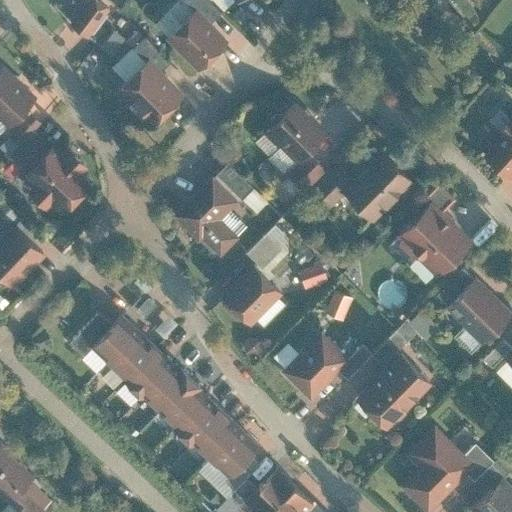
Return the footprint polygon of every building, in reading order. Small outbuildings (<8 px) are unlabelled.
[(85,0),(71,20),(88,33),(110,3),(106,0),(85,0)] [(191,0),(196,4),(211,19),(223,8),(214,0),(191,0)] [(196,4),(166,34),(199,66),(229,36),(211,19),(196,4)] [(113,24),(102,43),(112,49),(124,31),(113,24)] [(150,53),(161,65),(170,58),(145,32),(133,43),(146,56),(150,53)] [(161,65),(150,53),(146,56),(115,85),(151,123),(185,91),(161,65)] [(38,90),(4,61),(0,65),(0,114),(10,123),(38,90)] [(323,127),(292,97),(261,128),(293,159),(323,127)] [(18,140),(40,117),(32,110),(11,133),(18,140)] [(508,172),(511,168),(511,115),(481,146),(508,172)] [(28,170),(52,142),(35,128),(11,154),(28,170)] [(64,151),(52,142),(28,170),(24,174),(32,181),(28,185),(49,203),(53,200),(63,209),(92,176),(84,168),(87,165),(67,148),(64,151)] [(371,216),(408,176),(376,146),(350,175),(339,186),(342,189),(371,216)] [(301,186),(323,164),(307,148),(285,170),(301,186)] [(248,181),(225,158),(214,169),(237,192),(248,181)] [(339,186),(350,175),(336,161),(310,187),(326,205),(342,189),(339,186)] [(218,216),(235,197),(210,172),(170,211),(195,237),(198,233),(217,252),(236,232),(218,216)] [(429,196),(439,206),(453,194),(436,177),(410,204),(416,210),(429,196)] [(0,197),(0,222),(14,209),(1,196),(0,197)] [(439,206),(429,196),(416,210),(395,231),(436,271),(470,236),(439,206)] [(13,283),(42,251),(11,222),(0,234),(0,278),(4,282),(10,280),(13,283)] [(259,263),(278,243),(263,228),(243,249),(259,263)] [(321,257),(300,264),(305,281),(327,275),(321,257)] [(249,320),(279,290),(251,263),(221,294),(249,320)] [(452,294),(472,273),(462,264),(442,285),(452,294)] [(510,309),(472,273),(452,294),(444,302),(482,338),(510,309)] [(354,294),(335,286),(327,306),(346,314),(354,294)] [(438,318),(421,304),(409,317),(426,332),(438,318)] [(93,344),(109,359),(141,327),(121,308),(111,319),(90,340),(93,344)] [(90,340),(111,319),(100,309),(71,339),(85,353),(93,344),(90,340)] [(381,361),(405,336),(393,325),(370,351),(381,361)] [(141,327),(109,359),(127,377),(159,345),(141,327)] [(337,368),(348,356),(346,354),(319,327),(279,367),(308,396),(337,368)] [(490,362),(509,343),(502,336),(482,355),(490,362)] [(360,340),(346,354),(348,356),(337,368),(345,375),(370,351),(360,340)] [(159,345),(127,377),(143,393),(175,360),(159,345)] [(511,346),(503,355),(511,364),(511,346)] [(384,424),(428,380),(399,351),(354,395),(384,424)] [(175,360),(143,393),(160,409),(192,377),(175,360)] [(192,377),(160,409),(176,425),(208,392),(192,377)] [(208,392),(176,425),(193,440),(224,408),(208,392)] [(224,408),(193,440),(209,457),(241,425),(224,408)] [(465,469),(473,462),(462,451),(433,423),(405,451),(417,462),(398,480),(426,508),(465,469)] [(241,425),(209,457),(226,473),(228,475),(251,452),(260,443),(241,425)] [(0,492),(12,503),(31,482),(36,475),(12,454),(14,452),(0,439),(0,492)] [(473,439),(462,451),(473,462),(465,469),(473,477),(479,471),(492,458),(473,439)] [(493,484),(501,475),(511,464),(511,449),(507,444),(492,458),(479,471),(493,484)] [(259,460),(251,452),(228,475),(226,473),(224,476),(234,487),(246,474),(259,460)] [(258,484),(246,497),(262,511),(268,511),(296,482),(277,464),(258,484)] [(246,497),(258,484),(246,474),(234,487),(228,492),(241,503),(246,497)] [(470,507),(474,511),(511,511),(511,485),(501,475),(493,484),(470,507)] [(15,511),(52,511),(33,495),(39,489),(31,482),(12,503),(19,508),(15,511)] [(296,482),(268,511),(303,511),(315,500),(296,482)]
